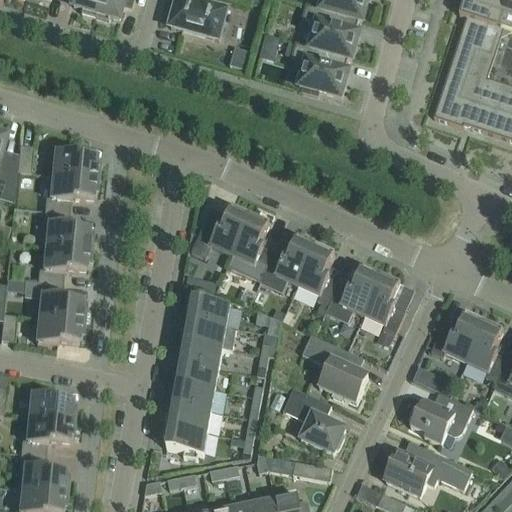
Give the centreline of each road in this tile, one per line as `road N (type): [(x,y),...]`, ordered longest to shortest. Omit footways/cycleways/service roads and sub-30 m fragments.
road 1 (residential): [(449,264),(184,154)]
road 2 (residential): [(335,511),(449,264)]
road 3 (residential): [(401,0),(370,131),(382,150),(477,197)]
road 4 (residential): [(95,383),(118,135)]
road 5 (residential): [(135,389),(184,154)]
road 6 (residential): [(0,17),(117,53),(138,48),(151,0)]
road 7 (residential): [(80,511),(95,383)]
road 8 (residential): [(117,511),(135,389)]
road 9 (residential): [(118,135),(0,100)]
